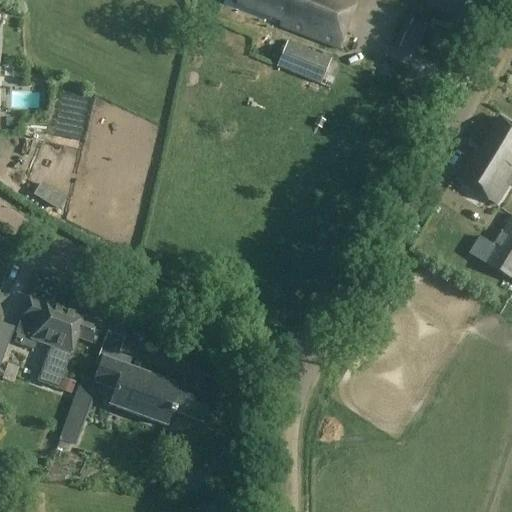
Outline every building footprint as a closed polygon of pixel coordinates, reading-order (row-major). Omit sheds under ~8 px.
[(237,0),(235,6),(281,23),(280,27),(339,49),(357,1),(354,0),(237,0)] [(415,22),(405,49),(419,54),(429,27),(415,22)] [(331,62),(287,44),(277,70),(320,87),(331,62)] [(511,182),(511,126),(502,120),(481,155),(477,153),(458,183),(497,207),(511,182)] [(511,219),(485,264),(511,280),(511,219)] [(15,336),(50,349),(51,350),(65,312),(45,305),(44,306),(29,300),(15,336)] [(51,350),(50,349),(37,385),(57,392),(70,356),(71,356),(77,341),(93,347),(101,326),(85,320),(65,312),(51,350)] [(212,400),(103,360),(94,384),(115,392),(109,408),(166,429),(171,417),(174,418),(175,414),(203,425),(212,400)] [(185,467),(178,487),(200,496),(208,475),(185,467)]
